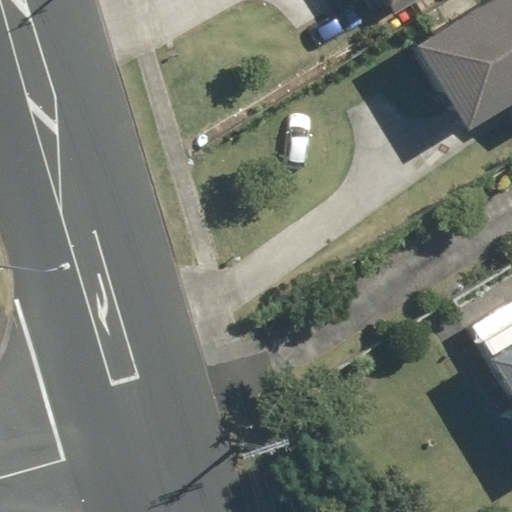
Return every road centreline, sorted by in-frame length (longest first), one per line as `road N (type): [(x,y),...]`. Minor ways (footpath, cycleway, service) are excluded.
road 1 (secondary): [(137,442),(9,0)]
road 2 (residential): [(0,481),(137,442)]
